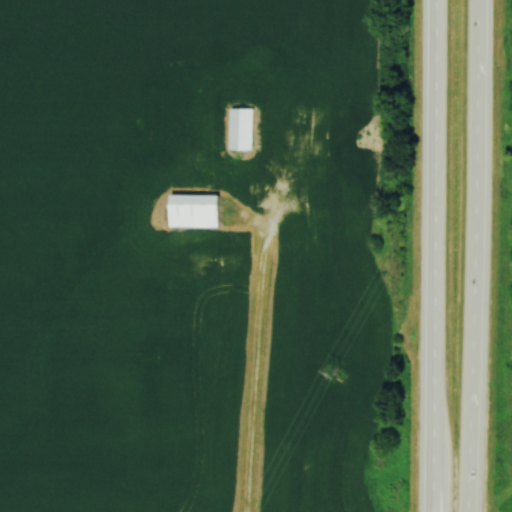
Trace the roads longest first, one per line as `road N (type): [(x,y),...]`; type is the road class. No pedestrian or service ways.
road 1 (trunk): [(435,0),(430,511)]
road 2 (trunk): [(467,511),(477,74)]
